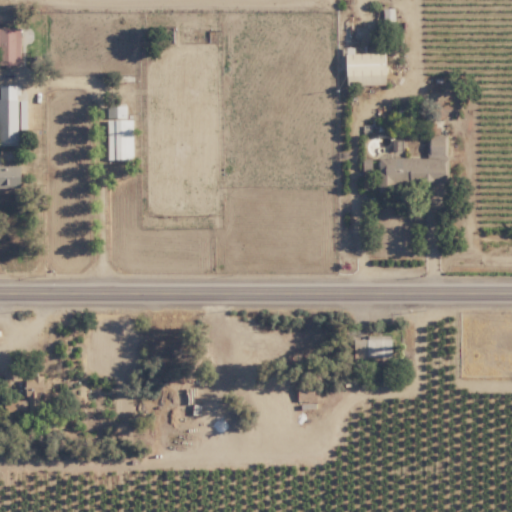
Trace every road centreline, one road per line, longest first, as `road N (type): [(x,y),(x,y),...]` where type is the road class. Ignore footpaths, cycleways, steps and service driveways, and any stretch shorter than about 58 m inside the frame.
road 1 (secondary): [(0,287),(511,286)]
road 2 (track): [(348,287),(351,154),(363,112),(409,80),(412,6)]
